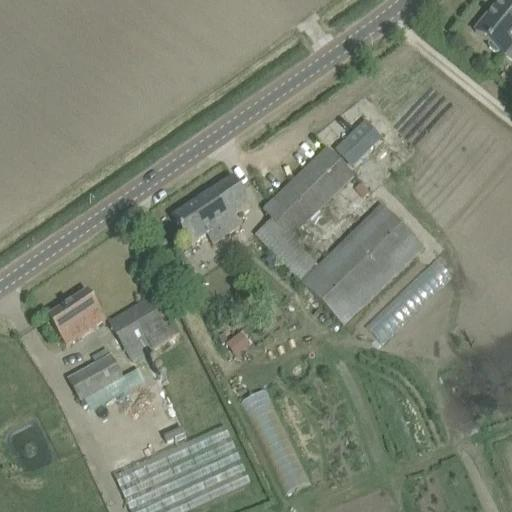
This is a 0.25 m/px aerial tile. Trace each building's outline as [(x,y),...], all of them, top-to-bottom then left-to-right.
[(511,0),(502,0),(475,33),(489,44),(489,48),(497,55),(501,54),(511,63),(511,0)] [(358,177),(391,146),(372,125),(339,156),(358,177)] [(272,222),(255,238),(343,329),(424,251),(381,207),(318,269),(290,240),(353,178),(327,151),(263,213),(272,222)] [(250,206),(243,196),(232,180),(171,221),(182,237),(190,249),(206,237),(212,246),(240,227),(234,217),(250,206)] [(105,320),(98,311),(88,294),(47,321),(58,337),(65,347),(105,320)] [(108,325),(119,343),(132,364),(178,336),(155,297),(108,325)] [(362,318),(353,327),(360,334),(370,325),(362,318)] [(224,336),(218,339),(223,348),(229,344),(224,336)] [(83,404),(125,382),(113,359),(71,382),(83,404)] [(273,435),(287,429),(265,383),(251,389),(273,435)] [(224,429),(114,479),(129,511),(192,511),(250,486),(224,429)]
